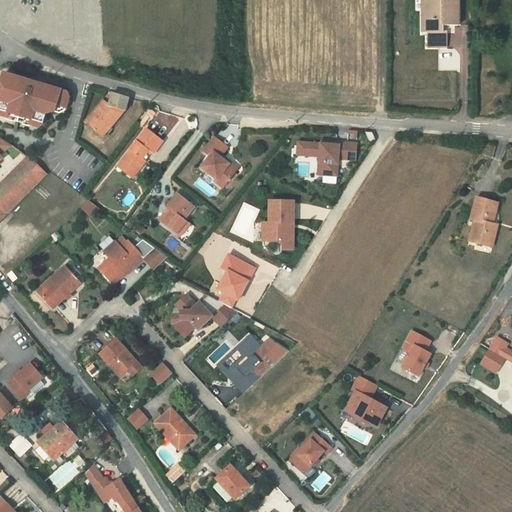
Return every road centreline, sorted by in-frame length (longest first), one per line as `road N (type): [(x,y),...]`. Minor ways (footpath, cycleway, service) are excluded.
road 1 (unclassified): [(0,37),(80,76),(211,111),(511,133)]
road 2 (residential): [(54,354),(105,312),(132,318),(313,511)]
road 3 (unclassified): [(511,282),(435,391),(326,511)]
road 4 (residential): [(54,354),(170,511)]
